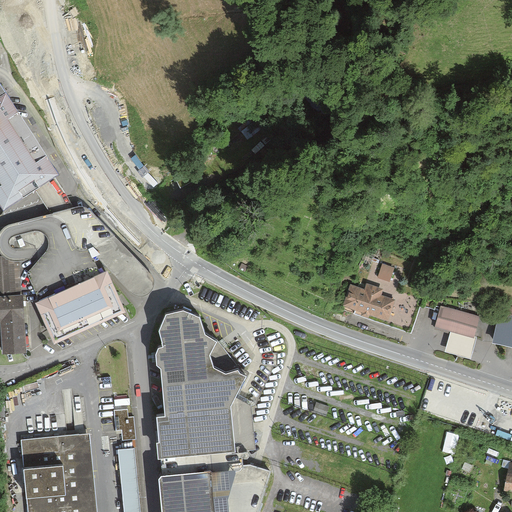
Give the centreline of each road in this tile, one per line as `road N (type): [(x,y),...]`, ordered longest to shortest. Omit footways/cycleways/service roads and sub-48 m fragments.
road 1 (primary): [(511,391),(296,315),(189,258)]
road 2 (primary): [(189,258),(131,210),(88,145),(60,87),(44,0)]
road 3 (residential): [(189,258),(141,322),(153,511)]
